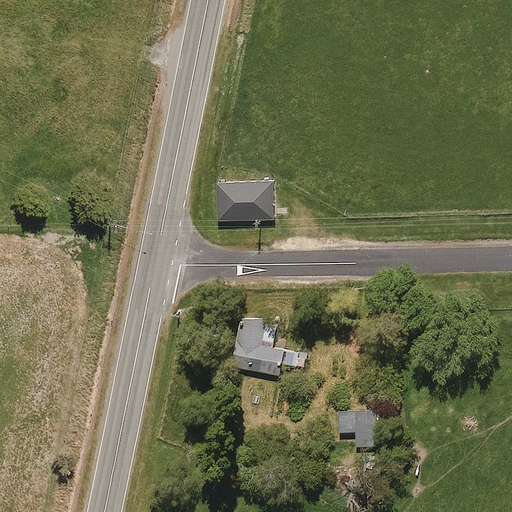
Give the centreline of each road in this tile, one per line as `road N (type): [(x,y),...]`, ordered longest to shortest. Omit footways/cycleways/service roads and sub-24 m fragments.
road 1 (residential): [(156,262),(511,257)]
road 2 (primary): [(156,262),(209,0)]
road 3 (primary): [(156,262),(105,511)]
